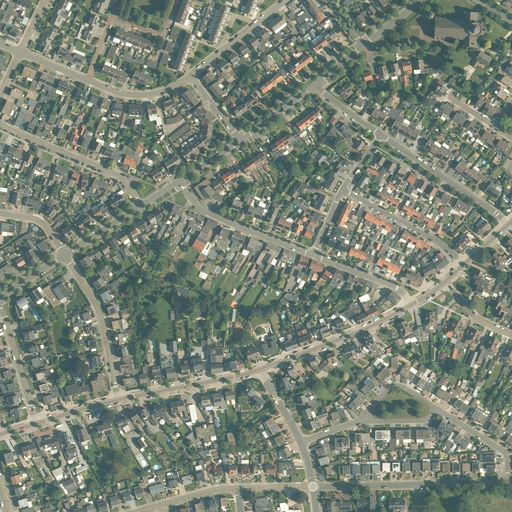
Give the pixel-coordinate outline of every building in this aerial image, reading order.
[(25,0),(22,6),(17,17),(23,20),(25,17),(21,15),(23,11),(24,12),(26,8),(28,9),(32,2),(27,0),(25,0)] [(57,4),(54,10),(62,14),(63,11),(64,12),(68,2),(63,0),(61,0),(59,5),(57,4)] [(106,9),(109,3),(101,0),(100,0),(100,2),(98,2),(95,11),(102,14),(104,8),(106,9)] [(302,8),(303,10),(313,3),(310,0),(307,0),(304,3),(299,7),(300,9),(302,8)] [(355,2),(354,0),(345,0),(343,3),(347,8),(355,2)] [(377,0),(376,2),(377,3),(381,9),(387,4),(383,0),(377,0)] [(248,1),(246,7),(254,10),(256,4),(248,1)] [(364,7),(361,2),(358,5),(365,14),(368,12),(372,16),(377,12),(372,6),(370,5),(369,6),(368,4),(364,7)] [(305,13),(304,14),(305,16),(316,8),(313,3),(303,10),(305,13)] [(188,13),(190,7),(182,4),(180,10),(188,13)] [(222,5),(219,11),(228,14),(230,8),(222,5)] [(252,16),(254,10),(246,7),(243,13),(252,16)] [(316,8),(305,16),(307,18),(308,20),(314,16),(319,12),(316,8)] [(62,14),(54,10),(51,16),(53,17),(50,23),(57,26),(60,27),(64,18),(60,16),(62,14)] [(188,13),(180,10),(177,16),(186,19),(188,13)] [(219,11),(217,17),(225,20),(228,14),(219,11)] [(4,15),(1,22),(1,23),(3,24),(9,13),(6,12),(4,15)] [(308,25),(310,23),(312,25),(317,21),(318,22),(324,18),(319,12),(314,16),(308,20),(306,22),(308,25)] [(480,22),(480,13),(463,12),(463,16),(465,16),(465,20),(461,20),(461,19),(460,19),(460,20),(456,20),(456,18),(455,18),(455,20),(451,20),(451,18),(450,18),(450,20),(446,19),(446,18),(445,18),(445,19),(441,19),(441,18),(436,17),(435,40),(440,40),(440,38),(444,39),(444,40),(445,40),(445,39),(449,39),(449,40),(450,40),(450,39),(454,39),(454,41),(455,41),(455,39),(459,39),(459,41),(460,41),(460,39),(464,40),(464,44),(462,44),(462,47),(474,48),(479,48),(479,39),(480,40),(481,40),(482,40),(483,40),(483,39),(484,39),(484,38),(483,38),(483,37),(483,36),(484,35),(484,34),(485,33),(486,33),(487,33),(487,32),(487,31),(487,30),(487,29),(486,29),(485,29),(485,28),(484,27),(484,26),(483,25),(484,25),(484,24),(484,23),(484,22),(483,22),(483,21),(482,21),(481,21),(481,22),(480,22)] [(12,14),(9,13),(3,24),(6,25),(3,32),(9,35),(12,28),(6,25),(12,14)] [(363,24),(363,23),(366,21),(363,18),(364,17),(362,14),(356,19),(360,25),(361,24),(362,25),(363,24)] [(89,25),(88,27),(88,28),(96,31),(99,24),(96,23),(99,17),(91,15),(88,24),(89,25)] [(186,19),(177,16),(175,22),(183,25),(186,19)] [(280,16),(275,21),(279,27),(285,23),(280,16)] [(217,17),(215,23),(223,26),(225,20),(217,17)] [(279,27),(275,21),(269,25),(274,32),(279,27)] [(306,22),(302,25),(298,28),(300,31),(308,25),(306,22)] [(223,26),(215,23),(213,29),(221,32),(223,26)] [(15,38),(16,36),(19,37),(21,32),(18,31),(19,28),(13,25),(12,28),(9,35),(15,38)] [(96,31),(88,28),(88,27),(85,26),(80,38),(82,39),(89,42),(91,36),(94,37),(96,31)] [(323,27),(328,34),(332,40),(337,36),(339,38),(342,35),(337,29),(334,31),(333,30),(332,30),(330,27),(327,29),(324,26),(323,27)] [(45,32),(42,38),(50,42),(52,39),(53,40),(57,31),(50,27),(48,33),(45,32)] [(120,40),(123,32),(117,29),(114,38),(120,40)] [(213,29),(210,35),(219,38),(221,32),(213,29)] [(264,45),(267,42),(265,39),(269,35),(264,29),(258,34),(261,37),(259,39),(261,41),(264,45)] [(120,40),(126,42),(129,34),(123,32),(120,40)] [(184,39),(193,42),(195,36),(186,33),(184,39)] [(132,45),(135,36),(129,34),(126,42),(132,45)] [(327,44),(332,40),(328,34),(323,38),(327,44)] [(216,44),(219,38),(210,35),(208,41),(216,44)] [(273,35),(270,37),(268,39),(274,46),(279,42),(278,41),(274,36),(273,35)] [(137,49),(138,47),(141,38),(135,36),(132,45),(131,47),(137,49)] [(269,51),(264,45),(261,41),(259,43),(254,37),(248,42),(253,48),(256,45),(258,48),(258,49),(262,54),(263,53),(264,54),(269,51)] [(50,42),(42,38),(39,45),(42,46),(39,51),(46,54),(50,45),(49,45),(50,42)] [(138,47),(144,49),(147,41),(141,38),(138,47)] [(323,38),(318,41),(323,47),(327,44),(323,38)] [(184,39),(182,45),(190,48),(193,42),(184,39)] [(147,41),(144,49),(150,51),(153,43),(147,41)] [(316,53),(318,51),(323,47),(318,41),(313,45),(312,43),(310,45),(316,53)] [(71,45),(69,51),(60,47),(57,54),(63,57),(62,59),(68,62),(70,57),(72,54),(75,46),(71,45)] [(190,48),(182,45),(180,51),(188,54),(190,48)] [(256,56),(252,50),(251,49),(249,51),(244,45),(238,49),(244,56),(247,53),(249,57),(251,55),(256,61),(259,59),(256,56)] [(492,59),(479,51),(479,48),(474,48),(474,53),(478,56),(472,66),(476,68),(480,62),(487,66),(492,59)] [(188,54),(180,51),(177,57),(186,60),(188,54)] [(72,54),(70,57),(68,62),(75,64),(76,62),(81,64),(84,57),(75,53),(74,55),(72,54)] [(242,69),(247,65),(244,61),(245,59),(243,56),(239,59),(234,53),(231,55),(228,58),(233,64),(236,62),(242,69)] [(307,54),(303,58),(307,64),(312,60),(307,54)] [(296,60),(302,68),(307,64),(303,58),(301,56),(296,60)] [(177,57),(175,63),(183,66),(186,60),(177,57)] [(291,63),(293,66),(298,71),(302,68),(296,60),(291,63)] [(421,73),(427,73),(428,76),(432,76),(435,72),(432,68),(423,69),(422,60),(416,61),(417,70),(421,70),(421,73)] [(222,75),(224,78),(226,80),(229,77),(225,71),(229,68),(224,61),(218,66),(223,72),(221,74),(222,75)] [(268,71),(270,69),(263,61),(261,64),(267,71),(268,71)] [(407,71),(412,70),(410,62),(402,63),(405,75),(407,74),(407,71)] [(183,66),(175,63),(173,69),(181,72),(183,66)] [(392,73),(390,73),(391,77),(391,78),(397,76),(396,72),(399,72),(397,64),(396,64),(396,63),(394,64),(395,64),(390,66),(391,70),(392,73)] [(107,76),(110,67),(104,65),(101,73),(107,76)] [(298,71),(293,66),(288,69),(293,75),(298,71)] [(27,78),(31,69),(25,67),(21,75),(27,78)] [(113,78),(116,70),(110,67),(107,76),(113,78)] [(389,78),(391,77),(390,73),(388,74),(387,71),(386,71),(385,67),(379,68),(381,76),(383,75),(384,79),(385,80),(386,80),(388,80),(388,79),(389,78)] [(144,68),(141,74),(138,82),(144,84),(147,76),(144,75),(147,69),(144,68)] [(29,90),(32,91),(36,81),(33,80),(37,72),(31,69),(27,78),(33,80),(31,84),(29,90)] [(122,72),(116,70),(113,78),(118,81),(122,72)] [(132,79),(138,82),(141,74),(135,71),(132,79)] [(128,75),(122,72),(118,81),(125,83),(128,75)] [(207,84),(214,78),(210,72),(203,78),(207,84)] [(278,73),(276,74),(274,72),(271,75),(273,77),(278,83),(283,79),(278,73)] [(366,82),(367,84),(371,83),(374,81),(370,72),(363,75),(364,78),(361,79),(363,83),(366,82)] [(35,92),(37,86),(39,82),(45,85),(48,76),(42,74),(39,82),(36,81),(32,91),(35,92)] [(273,77),(271,75),(266,78),(268,81),(273,86),(278,83),(273,77)] [(48,98),(49,98),(54,88),(51,87),(54,79),(48,76),(45,85),(50,87),(49,91),(46,97),(48,98)] [(147,76),(144,84),(150,87),(153,79),(147,76)] [(504,78),(503,78),(501,82),(511,88),(511,86),(511,80),(505,76),(504,78)] [(273,86),(268,81),(266,78),(262,82),(268,90),(273,86)] [(262,82),(260,80),(259,82),(258,82),(261,86),(258,88),(263,94),(268,90),(262,82)] [(434,87),(437,89),(444,93),(447,89),(443,87),(445,84),(439,80),(436,84),(435,84),(434,87)] [(58,85),(57,89),(63,92),(67,84),(60,81),(58,85)] [(214,94),(220,89),(217,86),(220,84),(218,81),(215,83),(209,88),(214,94)] [(224,94),(227,92),(228,91),(227,90),(228,89),(231,87),(227,82),(224,85),(227,88),(225,90),(222,92),(220,89),(214,94),(218,99),(224,94)] [(357,86),(355,83),(352,85),(357,92),(359,91),(361,87),(360,84),(357,86)] [(504,93),(504,92),(503,91),(505,88),(496,83),(493,88),(495,89),(492,93),(504,100),(507,95),(504,93)] [(62,95),(69,97),(70,94),(72,91),(73,87),(67,84),(63,92),(62,95)] [(347,85),(339,91),(343,97),(351,91),(347,85)] [(359,97),(361,94),(365,89),(362,87),(358,92),(355,97),(358,99),(354,104),(361,108),(365,101),(359,97)] [(444,93),(437,89),(435,91),(433,90),(429,95),(434,98),(427,100),(428,103),(437,102),(436,98),(437,96),(441,98),(444,93)] [(19,97),(19,96),(20,94),(12,90),(9,96),(17,100),(18,99),(18,100),(17,102),(23,105),(25,100),(23,99),(22,99),(19,97)] [(75,97),(79,99),(78,102),(84,105),(86,100),(86,101),(89,93),(86,92),(85,93),(78,90),(77,94),(76,94),(75,97)] [(182,102),(192,94),(189,90),(182,95),(184,98),(183,99),(183,98),(180,100),(182,102)] [(252,94),(246,98),(248,101),(252,107),(257,103),(254,99),(258,96),(254,91),(252,93),(252,94)] [(99,98),(96,97),(96,96),(92,94),(89,101),(93,103),(92,104),(96,105),(99,98)] [(192,94),(182,102),(183,104),(186,102),(185,102),(186,101),(189,104),(195,98),(192,94)] [(480,109),(483,105),(486,99),(479,94),(477,98),(479,100),(476,105),(480,109)] [(48,98),(46,97),(42,95),(39,102),(45,105),(48,98)] [(245,97),(244,96),(242,98),(245,103),(243,104),(247,110),(252,107),(248,101),(246,98),(245,97)] [(195,98),(189,104),(191,106),(190,107),(189,107),(187,109),(189,111),(199,103),(195,98)] [(487,98),(486,99),(483,105),(485,106),(483,110),(487,113),(492,106),(489,104),(491,101),(487,98)] [(107,110),(110,102),(104,99),(100,108),(107,110)] [(167,101),(172,113),(174,112),(173,110),(172,110),(172,109),(175,107),(172,99),(167,101)] [(7,101),(4,107),(12,111),(15,105),(7,101)] [(172,113),(167,101),(162,103),(165,111),(168,110),(169,111),(168,111),(169,114),(172,113)] [(120,113),(121,111),(122,105),(115,103),(114,111),(113,110),(112,114),(120,116),(121,113),(120,113)] [(442,116),(443,113),(449,105),(447,103),(445,105),(443,103),(439,110),(437,113),(442,116)] [(192,112),(195,116),(203,127),(210,121),(211,121),(213,120),(211,117),(212,116),(208,111),(207,112),(205,110),(203,108),(205,107),(203,104),(192,112)] [(233,105),(236,109),(233,112),(237,118),(242,114),(238,108),(235,104),(233,105)] [(247,110),(243,104),(238,108),(242,114),(247,110)] [(372,115),(377,119),(382,112),(376,109),(378,107),(374,104),(371,109),(375,111),(372,115)] [(157,116),(155,105),(147,106),(149,118),(157,116)] [(449,105),(443,113),(442,116),(446,119),(445,120),(448,121),(449,119),(453,114),(450,113),(452,110),(450,108),(451,106),(449,105)] [(136,106),(135,115),(135,119),(139,119),(139,121),(140,121),(140,126),(143,126),(144,120),(141,119),(141,115),(142,115),(142,106),(136,106)] [(492,106),(487,113),(492,116),(494,113),(497,114),(501,109),(496,106),(495,108),(492,106)] [(9,116),(12,111),(4,107),(1,113),(9,116)] [(392,118),(397,110),(393,107),(390,113),(388,115),(392,118)] [(315,119),(320,126),(322,124),(320,122),(317,118),(323,113),(318,108),(316,110),(315,110),(310,113),(315,119)] [(29,123),(30,123),(34,115),(21,109),(14,126),(26,131),(29,123)] [(384,109),(382,112),(377,119),(383,123),(388,115),(390,113),(384,109)] [(397,120),(396,121),(392,128),(398,132),(402,125),(403,122),(405,119),(399,116),(401,112),(397,110),(392,118),(397,120)] [(310,123),(315,119),(310,113),(306,117),(310,123)] [(453,114),(449,119),(448,121),(450,123),(452,121),(453,119),(457,122),(463,114),(461,113),(460,114),(457,113),(455,116),(453,114)] [(464,129),(465,127),(467,124),(464,122),(466,119),(464,117),(465,115),(463,114),(457,122),(462,125),(461,127),(464,129)] [(301,121),(305,127),(307,129),(312,125),(310,123),(306,117),(301,121)] [(32,125),(30,123),(29,123),(26,131),(31,134),(38,119),(36,118),(32,125)] [(41,136),(47,139),(51,131),(52,131),(54,127),(53,127),(55,123),(49,120),(47,124),(41,136)] [(40,138),(41,136),(47,124),(41,121),(40,124),(38,123),(36,127),(38,128),(35,135),(40,138)] [(210,121),(203,127),(203,130),(212,131),(213,124),(211,121),(210,121)] [(300,131),(301,130),(305,127),(301,121),(296,125),(300,131)] [(404,135),(408,128),(409,126),(403,122),(402,125),(398,132),(404,135)] [(469,130),(472,132),(476,125),(472,122),(466,131),(467,132),(469,130)] [(340,126),(338,128),(343,134),(349,129),(349,128),(349,127),(348,125),(347,126),(345,124),(341,127),(340,126)] [(60,138),(60,137),(64,139),(67,133),(69,134),(72,128),(67,125),(65,131),(62,130),(61,130),(60,130),(57,136),(58,136),(57,137),(60,138)] [(473,136),(477,139),(481,133),(478,131),(481,128),(476,125),(472,132),(474,134),(473,136)] [(328,140),(336,132),(337,130),(333,126),(325,137),(328,140)] [(409,138),(414,132),(415,129),(409,126),(408,128),(404,135),(409,138)] [(415,129),(414,132),(409,138),(415,142),(419,135),(422,131),(416,128),(415,129)] [(75,144),(75,143),(76,144),(79,136),(75,135),(77,130),(74,129),(69,141),(73,142),(72,143),(75,144)] [(347,149),(353,143),(349,140),(352,137),(351,137),(354,133),(349,129),(343,134),(341,136),(344,139),(342,141),(346,145),(344,146),(347,149)] [(82,136),(80,141),(83,142),(81,146),(84,147),(84,148),(86,149),(86,148),(87,148),(92,137),(86,135),(87,131),(84,130),(82,136)] [(211,137),(212,131),(203,130),(202,133),(208,140),(211,137)] [(484,135),(481,133),(477,139),(481,142),(484,144),(490,134),(486,131),(484,135)] [(208,140),(202,133),(178,151),(187,162),(189,160),(188,158),(193,155),(194,156),(199,152),(198,151),(202,147),(203,149),(208,145),(207,144),(210,142),(208,140)] [(296,134),(292,137),(290,133),(285,137),(289,143),(292,147),(294,146),(297,143),(299,146),(303,143),(296,134)] [(491,149),(495,142),(493,141),(495,137),(490,134),(484,144),(489,146),(487,148),(490,150),(491,149)] [(289,143),(285,137),(280,140),(284,146),(287,145),(290,149),(292,147),(289,143)] [(280,140),(275,144),(279,150),(282,154),(287,150),(284,146),(280,140)] [(355,145),(353,143),(347,149),(345,150),(349,153),(353,148),(354,147),(359,151),(364,144),(359,141),(358,143),(357,142),(355,145)] [(430,151),(435,145),(429,141),(424,147),(430,151)] [(499,153),(500,151),(505,144),(500,141),(498,144),(495,142),(491,149),(493,151),(494,150),(499,153)] [(91,150),(98,153),(101,144),(95,142),(91,150)] [(114,148),(109,146),(110,145),(104,142),(102,147),(106,149),(103,155),(110,158),(114,148)] [(135,168),(137,165),(138,165),(141,158),(137,157),(140,151),(142,152),(144,147),(143,147),(144,144),(140,142),(135,154),(133,158),(130,166),(135,168)] [(284,157),(282,154),(279,150),(275,144),(270,147),(274,154),(277,151),(282,158),(284,157)] [(509,147),(505,144),(500,151),(499,153),(503,156),(502,157),(505,159),(509,152),(507,150),(509,147)] [(114,148),(110,158),(117,161),(120,154),(121,155),(122,154),(124,154),(126,149),(127,146),(124,145),(122,151),(114,148)] [(436,155),(440,148),(435,145),(430,151),(436,155)] [(441,159),(446,152),(448,150),(442,146),(440,148),(436,155),(441,159)] [(4,153),(4,155),(1,160),(5,162),(6,157),(9,158),(7,164),(10,165),(16,149),(10,147),(7,154),(4,153)] [(22,152),(16,149),(10,165),(14,167),(16,164),(20,165),(23,158),(20,157),(22,152)] [(124,154),(126,155),(123,163),(130,166),(133,158),(129,157),(131,151),(126,149),(124,154)] [(261,153),(256,157),(263,166),(264,167),(265,166),(266,165),(263,161),(266,159),(265,158),(268,157),(264,152),(262,154),(261,153)] [(447,163),(452,156),(446,152),(441,159),(447,163)] [(27,166),(29,163),(30,164),(33,156),(27,154),(25,159),(23,158),(20,165),(18,171),(22,173),(25,165),(27,166)] [(315,160),(320,164),(325,157),(320,154),(315,160)] [(375,168),(377,166),(378,164),(381,166),(386,159),(380,155),(378,159),(377,159),(375,162),(372,166),(375,168)] [(152,165),(147,163),(150,157),(147,156),(146,157),(143,160),(141,164),(144,165),(141,172),(148,174),(150,168),(152,165)] [(170,160),(175,167),(181,163),(176,156),(170,160)] [(258,170),(263,166),(256,157),(251,160),(258,170)] [(335,160),(336,160),(346,168),(350,163),(344,159),(343,161),(337,157),(335,160)] [(31,169),(31,170),(27,179),(31,180),(35,170),(40,172),(45,161),(39,159),(37,163),(36,162),(33,170),(31,169)] [(169,171),(175,167),(170,160),(164,164),(169,171)] [(251,160),(246,164),(251,170),(253,173),(258,170),(251,160)] [(346,168),(336,160),(333,163),(335,165),(334,167),(343,173),(346,168)] [(51,163),(45,161),(40,172),(44,174),(47,175),(50,168),(49,168),(51,163)] [(388,164),(386,167),(384,166),(380,173),(378,177),(381,179),(386,171),(390,174),(392,172),(396,165),(395,165),(396,164),(393,163),(390,162),(388,165),(388,164)] [(461,173),(465,167),(460,163),(455,169),(461,173)] [(246,173),(251,170),(246,164),(241,167),(246,173)] [(51,180),(48,179),(45,185),(50,187),(53,181),(52,181),(54,177),(58,179),(62,168),(57,166),(55,169),(54,169),(53,173),(51,180)] [(162,175),(157,167),(153,170),(150,168),(148,174),(151,175),(155,180),(162,175)] [(471,171),(465,167),(461,173),(466,177),(471,171)] [(68,171),(62,168),(58,179),(65,182),(68,175),(67,174),(68,171)] [(377,177),(378,177),(380,173),(374,170),(374,171),(368,168),(366,171),(377,177)] [(402,180),(407,172),(401,168),(393,180),(397,182),(399,178),(402,180)] [(466,177),(471,181),(476,175),(478,172),(473,168),(471,171),(466,177)] [(236,169),(232,172),(231,170),(226,174),(233,184),(234,183),(236,182),(236,178),(240,175),(236,169)] [(328,182),(335,186),(338,180),(336,179),(338,175),(331,171),(329,175),(331,176),(328,182)] [(482,180),(486,182),(490,177),(487,175),(485,176),(484,177),(479,172),(478,172),(476,175),(471,181),(477,186),(482,180)] [(73,182),(81,185),(82,179),(79,178),(80,175),(73,173),(70,180),(74,181),(73,182)] [(238,189),(234,183),(233,184),(226,174),(221,177),(225,184),(228,182),(231,186),(232,185),(236,190),(238,189)] [(407,181),(413,184),(417,178),(411,174),(407,181)] [(303,184),(299,181),(289,194),(294,199),(305,186),(304,186),(311,177),(309,175),(305,181),(303,184)] [(486,182),(490,185),(495,178),(491,175),(490,177),(486,182)] [(360,181),(372,188),(374,185),(370,183),(372,181),(363,176),(360,181)] [(89,190),(89,192),(88,196),(95,198),(96,195),(92,194),(93,191),(94,188),(98,190),(101,182),(95,179),(91,187),(89,187),(89,190)] [(223,196),(220,195),(220,192),(223,189),(217,180),(211,184),(207,179),(194,188),(203,201),(207,199),(209,197),(220,202),(223,196)] [(396,184),(395,186),(400,188),(404,182),(399,179),(396,184)] [(372,188),(360,181),(357,186),(363,189),(364,187),(368,189),(368,188),(371,190),(372,188)] [(422,181),(418,188),(424,191),(428,184),(422,181)] [(102,197),(105,196),(107,194),(108,190),(110,186),(101,182),(98,190),(105,193),(101,196),(102,197)] [(331,191),(335,186),(328,182),(325,187),(331,191)] [(376,197),(381,200),(389,184),(387,183),(386,186),(384,189),(383,188),(381,193),(379,191),(376,197)] [(318,190),(311,186),(307,184),(305,188),(309,189),(309,190),(316,193),(318,190)] [(393,186),(389,184),(381,200),(386,203),(389,197),(391,194),(387,192),(389,188),(392,188),(393,186)] [(416,187),(413,185),(411,184),(409,189),(406,193),(411,196),(416,187)] [(25,185),(22,185),(21,190),(20,189),(14,191),(14,194),(13,197),(12,204),(19,206),(20,199),(21,196),(24,196),(25,187),(25,186),(25,185)] [(491,196),(495,189),(490,185),(485,192),(491,196)] [(0,191),(0,202),(6,203),(6,200),(10,201),(12,189),(12,187),(8,186),(7,188),(6,193),(0,191)] [(432,196),(433,197),(438,190),(432,186),(427,193),(424,198),(428,201),(432,196)] [(501,193),(495,189),(491,196),(497,200),(501,193)] [(41,193),(40,198),(34,197),(33,200),(32,208),(39,209),(40,202),(41,199),(44,199),(45,193),(41,193)] [(316,200),(325,204),(325,205),(329,198),(319,193),(316,200)] [(445,204),(445,205),(441,213),(444,214),(448,208),(446,206),(448,203),(451,198),(444,193),(440,200),(437,198),(434,204),(437,206),(439,202),(444,205),(445,204)] [(113,196),(115,199),(119,205),(124,201),(121,195),(118,197),(116,194),(113,196)] [(391,205),(394,199),(389,197),(386,203),(391,205)] [(25,207),(32,208),(33,200),(26,199),(25,207)] [(113,208),(119,205),(115,199),(109,202),(113,208)] [(292,202),(299,207),(301,204),(300,203),(295,199),(292,202)] [(400,202),(394,199),(391,205),(397,208),(400,202)] [(240,208),(242,204),(234,200),(231,208),(239,211),(240,208)] [(300,203),(301,204),(307,208),(309,205),(302,200),(300,203)] [(323,207),(325,204),(316,200),(313,208),(319,210),(322,212),(324,207),(323,207)] [(449,206),(448,208),(444,214),(443,216),(447,218),(451,211),(452,209),(454,210),(459,213),(461,210),(465,203),(459,200),(455,207),(454,206),(453,208),(449,206)] [(344,209),(350,211),(353,206),(347,203),(344,209)] [(465,203),(461,210),(467,214),(471,207),(465,203)] [(104,204),(97,208),(102,215),(108,211),(104,204)] [(86,208),(89,211),(91,212),(96,219),(102,215),(97,208),(93,210),(91,207),(90,208),(88,205),(87,206),(86,208)] [(167,220),(171,222),(173,217),(174,218),(179,207),(174,205),(167,220)] [(402,211),(407,214),(410,208),(405,205),(402,211)] [(50,208),(46,213),(51,218),(56,212),(60,208),(57,206),(53,210),(50,208)] [(425,206),(423,209),(421,214),(417,219),(423,222),(426,216),(423,215),(426,210),(428,212),(430,209),(425,206)] [(168,234),(173,224),(174,225),(175,221),(176,222),(178,219),(179,216),(182,217),(185,209),(179,207),(174,218),(173,217),(171,222),(169,227),(169,226),(166,233),(168,234)] [(253,217),(256,210),(249,207),(246,214),(253,217)] [(278,209),(272,207),(270,210),(270,212),(267,211),(264,218),(267,219),(265,222),(272,225),(278,209)] [(407,214),(412,217),(415,211),(410,208),(407,214)] [(188,234),(198,215),(199,215),(185,209),(182,217),(186,218),(185,221),(189,223),(188,226),(188,227),(185,233),(188,234)] [(341,214),(348,217),(351,218),(354,213),(350,211),(344,209),(341,214)] [(152,214),(158,224),(161,228),(162,225),(158,219),(162,217),(158,210),(152,214)] [(263,212),(256,210),(253,217),(260,220),(263,212)] [(436,210),(434,215),(431,219),(428,225),(433,228),(436,230),(439,225),(438,225),(439,222),(437,221),(436,222),(434,221),(439,212),(436,210)] [(415,211),(412,217),(417,219),(421,214),(415,211)] [(307,230),(304,236),(308,238),(307,238),(310,239),(313,233),(310,231),(312,226),(315,228),(321,214),(315,212),(313,217),(311,221),(308,225),(305,229),(307,230)] [(365,218),(367,220),(364,224),(366,225),(364,228),(366,228),(373,215),(368,212),(365,218)] [(469,217),(472,220),(474,218),(476,221),(478,219),(476,217),(476,216),(472,212),(469,217)] [(64,217),(60,214),(54,220),(58,223),(64,217)] [(151,230),(153,232),(154,235),(157,233),(153,227),(158,224),(152,214),(146,218),(152,227),(150,228),(151,230)] [(345,222),(348,217),(341,214),(339,219),(345,222)] [(199,215),(199,216),(198,215),(188,234),(190,235),(191,234),(193,235),(194,232),(196,229),(200,232),(206,221),(204,219),(204,218),(199,215)] [(302,216),(299,220),(296,224),(292,232),(298,235),(300,230),(301,231),(303,225),(303,224),(305,222),(308,225),(311,221),(313,217),(310,215),(307,219),(302,216)] [(373,215),(366,228),(368,229),(369,227),(371,227),(373,223),(375,224),(378,218),(373,215)] [(82,220),(86,226),(92,222),(88,216),(82,220)] [(428,225),(431,219),(426,216),(423,222),(428,225)] [(280,217),(279,219),(276,226),(282,229),(285,222),(286,219),(280,217)] [(376,230),(378,231),(383,221),(378,218),(375,224),(377,225),(375,230),(376,230)] [(201,253),(206,256),(212,244),(208,242),(204,239),(206,235),(207,235),(209,230),(211,230),(213,226),(215,227),(217,223),(208,219),(204,226),(200,232),(191,247),(201,253)] [(338,225),(337,228),(344,231),(348,232),(349,230),(347,228),(348,227),(350,228),(352,225),(349,224),(345,222),(339,219),(336,224),(338,225)] [(86,226),(82,220),(76,224),(80,230),(86,226)] [(143,220),(137,224),(141,230),(147,227),(143,220)] [(485,220),(480,225),(486,231),(491,226),(485,220)] [(389,224),(383,221),(378,231),(381,233),(383,228),(386,229),(389,224)] [(164,222),(162,225),(161,228),(156,238),(160,239),(167,223),(164,222)] [(291,224),(285,222),(282,229),(288,231),(291,224)] [(7,233),(9,224),(2,223),(1,227),(0,226),(0,233),(2,234),(2,232),(7,233)] [(480,225),(478,223),(476,225),(478,228),(475,230),(481,236),(486,231),(480,225)] [(16,225),(9,224),(7,233),(13,234),(12,236),(17,237),(18,230),(15,229),(16,225)] [(385,239),(387,240),(394,226),(389,224),(386,229),(388,231),(386,235),(386,236),(385,239)] [(443,228),(439,225),(436,230),(435,232),(439,234),(443,228)] [(134,241),(137,239),(135,235),(137,233),(133,226),(127,230),(134,241)] [(399,229),(394,226),(387,240),(389,241),(391,238),(393,234),(396,235),(399,229)] [(69,227),(62,231),(66,238),(73,234),(69,227)] [(217,245),(217,246),(223,249),(227,240),(228,239),(226,239),(229,231),(222,228),(221,230),(219,229),(213,242),(216,244),(217,245)] [(337,248),(337,247),(341,237),(341,236),(342,233),(344,231),(337,228),(336,231),(337,232),(335,237),(331,236),(330,239),(328,245),(330,247),(330,246),(337,248)] [(130,259),(133,257),(125,245),(129,242),(127,239),(128,239),(124,232),(118,236),(122,243),(123,242),(124,245),(122,247),(126,253),(130,259)] [(406,241),(410,235),(404,232),(401,238),(406,241)] [(228,260),(232,252),(234,248),(239,235),(233,233),(231,240),(234,241),(232,246),(231,245),(230,250),(229,251),(225,259),(228,260)] [(245,237),(239,235),(234,248),(237,250),(240,243),(243,244),(245,237)] [(410,235),(406,241),(412,244),(415,238),(410,235)] [(466,235),(466,236),(461,240),(467,246),(472,241),(466,235)] [(24,244),(25,244),(28,248),(29,250),(29,251),(25,254),(29,261),(36,256),(32,251),(34,249),(34,248),(31,245),(29,241),(26,236),(21,239),(24,244)] [(146,243),(145,241),(142,236),(138,238),(143,245),(146,243)] [(174,258),(180,248),(177,246),(173,243),(175,240),(170,237),(169,241),(163,251),(174,258)] [(346,239),(341,237),(337,247),(339,248),(339,250),(345,252),(348,245),(344,244),(346,239)] [(467,246),(461,240),(459,237),(454,242),(462,250),(467,246)] [(417,246),(420,240),(415,238),(412,244),(417,246)] [(118,249),(123,255),(126,253),(122,247),(120,248),(114,239),(109,242),(113,249),(116,247),(117,249),(118,249)] [(251,255),(256,241),(250,239),(246,250),(249,252),(248,255),(250,256),(251,255)] [(420,240),(417,246),(422,249),(425,243),(420,240)] [(34,248),(34,249),(37,254),(41,251),(42,253),(45,251),(44,250),(48,248),(44,241),(34,248)] [(262,244),(256,241),(251,255),(254,256),(255,253),(257,250),(259,251),(262,244)] [(400,243),(397,241),(393,249),(401,252),(402,249),(398,247),(400,243)] [(266,252),(269,254),(272,246),(267,243),(263,251),(258,257),(255,263),(258,265),(259,266),(258,267),(262,269),(263,268),(264,268),(265,266),(262,264),(262,263),(260,262),(266,252)] [(431,246),(427,244),(425,243),(422,249),(420,254),(419,255),(422,256),(427,252),(429,253),(432,249),(430,248),(431,246)] [(108,252),(109,251),(105,245),(100,248),(104,254),(106,256),(110,254),(108,252)] [(360,258),(366,260),(370,249),(371,246),(369,245),(368,248),(367,248),(366,251),(364,250),(363,252),(360,258)] [(271,255),(275,247),(272,246),(269,254),(270,254),(269,255),(267,254),(264,261),(267,263),(271,255)] [(263,268),(262,269),(261,270),(266,274),(271,264),(270,264),(275,256),(277,257),(280,249),(275,247),(271,255),(267,263),(265,266),(264,268),(263,268)] [(433,247),(432,249),(429,253),(429,254),(438,270),(441,268),(449,261),(444,255),(441,252),(433,247)] [(355,256),(357,250),(352,248),(349,254),(355,256)] [(102,256),(97,250),(93,252),(93,253),(87,257),(87,256),(83,259),(80,261),(84,268),(83,268),(86,272),(89,270),(87,267),(87,266),(91,263),(89,259),(95,255),(98,259),(102,256)] [(282,263),(285,264),(290,252),(284,250),(281,258),(279,261),(277,260),(274,269),(278,270),(280,264),(281,264),(282,263)] [(289,267),(290,265),(292,266),(296,255),(290,252),(285,264),(288,265),(288,267),(289,267)] [(503,265),(508,261),(506,260),(503,257),(502,258),(497,252),(493,255),(502,264),(503,265)] [(14,253),(10,256),(8,257),(10,260),(13,258),(15,262),(19,268),(25,264),(21,258),(18,259),(16,256),(14,253)] [(377,265),(382,267),(385,261),(387,257),(379,253),(375,262),(378,263),(377,265)] [(388,269),(393,272),(401,254),(398,253),(393,264),(390,263),(388,269)] [(238,261),(237,261),(235,265),(231,271),(235,273),(245,256),(241,254),(238,261)] [(401,254),(393,272),(399,274),(401,268),(402,264),(400,263),(401,262),(400,262),(403,255),(401,254)] [(10,260),(8,257),(7,255),(4,257),(7,262),(1,265),(3,268),(7,275),(13,271),(9,265),(12,263),(10,260)] [(494,265),(497,268),(492,272),(500,276),(503,273),(501,271),(505,267),(503,265),(502,264),(493,255),(490,258),(496,264),(494,265)] [(301,256),(297,266),(300,267),(301,266),(306,268),(306,267),(309,259),(301,256)] [(424,258),(422,259),(431,274),(436,271),(433,265),(431,262),(428,264),(427,263),(424,258)] [(426,277),(431,274),(422,259),(420,261),(425,270),(423,271),(426,277)] [(305,273),(303,273),(301,280),(308,282),(311,279),(312,277),(318,262),(312,260),(309,268),(306,267),(307,268),(305,273)] [(318,262),(312,277),(316,279),(317,275),(318,272),(321,273),(324,265),(318,262)] [(98,273),(100,277),(107,272),(108,273),(111,271),(108,267),(105,269),(98,273)] [(337,279),(342,281),(343,281),(345,274),(345,275),(342,274),(343,272),(336,269),(333,277),(331,281),(336,283),(337,279)] [(492,276),(489,275),(478,269),(476,274),(482,277),(490,280),(492,276)] [(415,273),(408,270),(405,278),(411,281),(410,283),(418,287),(420,285),(423,278),(424,277),(423,278),(415,274),(415,273)] [(317,289),(320,285),(324,279),(326,281),(330,274),(326,271),(314,287),(317,289)] [(207,275),(200,272),(198,277),(205,280),(207,275)] [(345,274),(343,281),(346,283),(346,282),(348,282),(347,287),(345,286),(345,288),(342,292),(345,294),(349,289),(354,276),(349,274),(348,276),(345,274)] [(473,278),(477,280),(477,279),(485,283),(486,281),(481,279),(482,277),(476,274),(473,278)] [(108,283),(103,276),(101,278),(97,280),(97,281),(93,283),(97,290),(108,283)] [(359,284),(365,286),(367,281),(361,279),(354,276),(349,289),(352,290),(353,288),(357,289),(359,284)] [(58,286),(53,289),(60,301),(69,295),(68,293),(72,291),(68,286),(65,288),(62,283),(65,281),(63,277),(55,281),(58,286)] [(479,286),(480,286),(486,289),(488,285),(485,283),(477,279),(477,280),(475,284),(478,285),(479,286)] [(113,289),(117,286),(120,284),(117,280),(106,287),(108,291),(100,295),(104,303),(112,299),(110,295),(111,295),(110,294),(114,292),(113,289)] [(210,286),(204,283),(201,288),(207,291),(210,286)] [(505,287),(508,289),(509,287),(510,285),(507,283),(506,286),(502,285),(500,290),(503,292),(505,287)] [(42,290),(42,291),(48,300),(54,308),(62,303),(60,301),(53,289),(50,285),(42,290)] [(476,290),(478,291),(477,293),(481,295),(483,291),(493,296),(496,297),(498,295),(493,292),(486,289),(480,286),(479,286),(478,285),(476,290)] [(179,295),(181,295),(181,294),(186,295),(185,297),(188,297),(189,291),(174,287),(175,295),(178,295),(179,295)] [(36,302),(42,298),(45,302),(48,300),(42,291),(39,293),(37,289),(30,293),(36,302)] [(294,290),(291,294),(287,299),(293,304),(300,294),(294,290)] [(393,291),(389,295),(387,294),(378,305),(380,307),(385,311),(395,305),(396,305),(395,305),(400,300),(400,298),(393,291)] [(362,305),(365,313),(369,320),(381,314),(378,309),(374,311),(373,308),(374,308),(372,304),(374,304),(371,300),(370,301),(367,294),(359,298),(362,305)] [(15,306),(17,313),(18,318),(23,317),(21,312),(20,308),(27,303),(31,309),(35,307),(29,297),(25,299),(24,297),(16,302),(17,304),(17,305),(15,306)] [(500,307),(502,302),(504,299),(500,297),(498,302),(495,300),(492,307),(498,310),(500,307)] [(358,325),(363,322),(355,306),(353,301),(348,307),(349,309),(345,310),(349,317),(354,315),(355,318),(358,325)] [(496,313),(501,315),(505,307),(507,304),(502,302),(500,307),(498,310),(496,313)] [(358,305),(355,306),(363,322),(369,320),(365,313),(362,314),(358,305)] [(109,316),(117,313),(114,306),(107,308),(109,316)] [(499,319),(504,321),(507,314),(509,309),(505,307),(501,315),(499,319)] [(73,328),(78,327),(83,325),(82,322),(91,319),(88,312),(86,313),(85,313),(84,313),(83,310),(78,313),(78,314),(76,315),(79,322),(76,323),(73,324),(73,328)] [(341,315),(336,312),(333,310),(332,312),(335,314),(334,315),(336,316),(333,320),(330,318),(327,319),(329,321),(330,324),(335,322),(338,329),(344,326),(342,319),(339,317),(341,315)] [(443,326),(437,326),(436,321),(435,321),(435,312),(430,312),(430,326),(433,326),(433,329),(438,329),(438,332),(441,332),(443,326)] [(320,323),(321,327),(325,336),(326,335),(327,337),(331,336),(327,327),(328,327),(327,326),(327,325),(330,324),(329,321),(327,319),(326,317),(322,319),(324,322),(320,323)] [(448,331),(449,331),(453,334),(459,321),(455,319),(452,327),(450,326),(448,331)] [(120,329),(120,331),(124,331),(122,323),(121,320),(118,321),(118,320),(111,322),(113,330),(115,330),(117,330),(116,329),(120,329)] [(22,330),(28,328),(26,321),(20,323),(22,330)] [(408,335),(410,338),(410,339),(415,336),(417,343),(418,342),(419,345),(421,344),(421,342),(420,337),(418,329),(413,332),(411,327),(409,328),(406,321),(402,323),(408,335)] [(459,321),(453,334),(452,337),(457,340),(461,332),(460,331),(463,323),(459,321)] [(319,338),(325,336),(321,327),(318,328),(316,329),(315,326),(314,327),(313,323),(310,324),(311,327),(315,339),(316,339),(314,336),(318,334),(319,338)] [(410,338),(408,335),(402,323),(398,325),(402,332),(400,333),(403,338),(403,337),(405,341),(410,338)] [(92,326),(89,327),(88,327),(87,324),(81,326),(83,336),(91,334),(91,335),(95,334),(94,328),(92,328),(92,326)] [(294,325),(297,332),(298,336),(299,335),(300,339),(297,340),(300,347),(306,345),(301,331),(298,324),(294,325)] [(23,334),(26,341),(34,339),(33,335),(37,334),(36,331),(41,330),(40,325),(34,327),(35,330),(32,331),(23,334)] [(311,341),(315,339),(311,327),(306,329),(307,331),(308,330),(310,335),(307,336),(306,334),(305,331),(305,329),(301,331),(306,345),(312,343),(311,341)] [(466,340),(465,343),(466,343),(470,345),(471,342),(477,330),(473,328),(470,336),(468,335),(466,340)] [(124,331),(120,331),(121,334),(114,336),(115,343),(123,341),(122,338),(125,337),(124,334),(132,333),(131,329),(124,331)] [(481,332),(477,330),(471,342),(477,345),(479,340),(478,339),(481,332)] [(287,335),(288,339),(292,350),(298,348),(295,340),(292,341),(291,337),(292,337),(291,334),(287,335)] [(278,350),(276,345),(275,341),(277,340),(275,335),(268,338),(268,340),(267,341),(267,342),(260,345),(262,351),(264,356),(276,352),(276,351),(278,350)] [(377,347),(372,335),(364,337),(366,342),(365,343),(367,347),(368,346),(370,351),(379,357),(384,354),(383,353),(386,351),(381,347),(379,349),(377,347)] [(483,351),(479,349),(477,355),(475,362),(479,363),(483,353),(488,355),(495,339),(491,337),(488,344),(486,344),(483,351)] [(90,348),(98,347),(97,343),(97,342),(96,340),(85,342),(85,339),(78,340),(79,345),(85,343),(86,345),(89,344),(90,348)] [(286,352),(292,350),(288,339),(285,340),(285,341),(281,343),(283,347),(284,347),(286,352)] [(494,355),(495,353),(497,349),(496,348),(499,340),(495,339),(488,355),(493,357),(487,370),(491,372),(498,357),(494,355)] [(39,351),(40,354),(46,352),(45,348),(41,350),(40,346),(37,347),(36,344),(27,347),(28,351),(30,350),(31,354),(39,351)] [(223,372),(222,364),(224,348),(220,348),(219,348),(219,347),(218,347),(216,347),(215,348),(211,349),(211,345),(207,346),(207,354),(210,354),(210,361),(211,361),(211,365),(210,365),(211,373),(223,372)] [(357,345),(350,347),(352,351),(354,351),(356,355),(357,356),(360,358),(361,356),(364,355),(366,352),(363,350),(361,350),(361,348),(358,349),(357,345)] [(502,357),(508,359),(511,350),(511,346),(509,345),(506,353),(504,352),(502,357)] [(254,347),(249,349),(250,350),(245,352),(248,360),(253,358),(254,360),(259,358),(254,347)] [(355,359),(354,355),(356,355),(354,351),(352,351),(350,347),(344,349),(345,352),(341,354),(351,360),(355,359)] [(118,357),(125,356),(126,356),(124,348),(117,350),(118,357)] [(50,351),(46,352),(40,354),(41,357),(31,360),(33,367),(40,365),(40,366),(46,364),(45,360),(43,360),(43,359),(43,358),(43,357),(51,355),(50,351)] [(477,353),(473,352),(468,365),(473,367),(477,353)] [(324,362),(324,363),(330,367),(333,364),(331,361),(335,360),(337,359),(335,353),(330,355),(330,354),(328,355),(327,356),(328,358),(324,362)] [(225,360),(226,362),(226,363),(223,364),(225,372),(231,370),(229,363),(230,354),(227,354),(226,358),(225,360)] [(231,371),(237,369),(235,361),(229,362),(230,354),(229,363),(231,370),(231,371)] [(95,356),(90,357),(93,369),(99,368),(98,363),(101,363),(100,356),(96,357),(95,356)] [(190,356),(190,359),(191,364),(193,364),(195,373),(202,372),(199,356),(192,358),(192,356),(190,356)] [(318,374),(321,371),(318,368),(315,365),(318,365),(315,357),(309,359),(312,367),(318,374)] [(9,365),(7,358),(0,360),(0,362),(1,367),(9,365)] [(398,358),(395,358),(395,364),(395,371),(399,370),(400,370),(401,371),(399,374),(405,377),(409,371),(412,367),(406,364),(404,367),(402,370),(399,368),(398,358)] [(121,372),(125,372),(129,371),(128,365),(131,364),(131,360),(128,361),(128,360),(123,361),(124,365),(120,366),(121,372)] [(239,360),(235,361),(237,369),(244,368),(242,363),(239,360)] [(188,366),(189,366),(188,361),(184,361),(184,366),(181,367),(182,375),(190,374),(188,366)] [(172,363),(171,363),(171,362),(168,362),(169,364),(170,369),(166,370),(167,378),(175,377),(172,363)] [(138,376),(139,377),(140,384),(147,382),(145,374),(149,373),(148,363),(145,364),(145,367),(142,367),(143,374),(142,374),(142,375),(138,376)] [(331,368),(330,367),(324,363),(320,367),(323,370),(323,369),(326,372),(331,368)] [(376,367),(379,370),(381,372),(387,377),(392,372),(386,367),(383,369),(378,364),(376,367)] [(306,381),(299,376),(296,373),(293,365),(292,365),(290,365),(290,366),(287,367),(290,375),(303,386),(306,381)] [(160,372),(159,367),(156,367),(156,369),(152,370),(152,377),(154,376),(154,380),(161,380),(160,372)] [(365,371),(375,380),(377,377),(382,382),(387,377),(381,372),(376,377),(367,368),(365,371)] [(2,370),(0,370),(0,380),(0,381),(5,379),(5,380),(12,377),(10,370),(3,372),(2,370)] [(49,374),(48,371),(42,372),(36,374),(37,381),(40,380),(41,383),(45,382),(44,376),(49,374)] [(363,373),(371,380),(366,385),(372,391),(377,385),(373,382),(375,380),(365,371),(363,373)] [(411,381),(415,375),(415,374),(409,371),(405,377),(411,381)] [(421,371),(418,377),(421,379),(417,385),(423,389),(429,379),(423,375),(424,373),(421,371)] [(106,390),(106,388),(108,388),(105,386),(105,384),(104,379),(105,376),(102,375),(102,374),(102,373),(97,375),(98,377),(96,377),(97,379),(97,380),(92,381),(90,380),(93,392),(97,391),(100,393),(103,388),(106,390)] [(139,377),(138,376),(138,373),(132,374),(133,378),(123,380),(124,387),(132,385),(136,384),(134,378),(139,377)] [(290,389),(287,378),(287,377),(278,380),(281,388),(282,387),(283,391),(290,389)] [(439,383),(438,385),(434,391),(437,387),(440,388),(436,394),(442,398),(446,391),(441,388),(443,385),(442,384),(445,379),(442,377),(439,383)] [(429,392),(431,389),(434,391),(438,385),(433,381),(429,379),(423,389),(429,392)] [(0,388),(3,387),(4,387),(7,386),(9,392),(16,390),(14,383),(9,384),(8,381),(2,384),(0,383),(0,388)] [(39,386),(41,393),(49,390),(47,384),(39,386)] [(68,396),(64,397),(65,402),(69,401),(68,397),(69,396),(68,396),(78,393),(89,390),(87,385),(77,388),(76,384),(65,388),(68,396)] [(367,396),(372,391),(366,385),(361,390),(367,396)] [(254,405),(258,408),(261,404),(262,405),(264,402),(263,401),(255,395),(256,394),(256,393),(255,392),(254,391),(247,386),(243,392),(257,402),(254,405)] [(364,397),(357,390),(352,386),(350,388),(354,392),(356,394),(351,399),(359,407),(364,401),(362,399),(364,397)] [(449,393),(446,391),(442,398),(447,402),(454,392),(457,394),(460,389),(457,387),(455,390),(452,389),(449,393)] [(453,406),(459,410),(464,403),(461,401),(463,397),(460,395),(463,390),(460,389),(457,394),(460,396),(453,406)] [(235,404),(234,399),(233,391),(225,393),(226,401),(231,400),(232,405),(234,404),(235,412),(239,411),(238,404),(235,404)] [(211,403),(212,406),(213,411),(215,411),(215,407),(221,406),(222,410),(226,409),(225,403),(220,403),(220,401),(221,401),(220,394),(212,395),(214,402),(211,403)] [(0,402),(4,401),(7,400),(9,408),(18,406),(17,403),(20,402),(17,395),(7,398),(6,396),(0,397),(0,402)] [(45,405),(52,403),(50,395),(43,397),(45,405)] [(309,406),(311,405),(316,403),(315,399),(311,400),(310,397),(306,398),(305,395),(298,398),(300,405),(307,402),(309,406)] [(212,406),(211,403),(211,400),(209,400),(208,396),(201,397),(201,400),(198,401),(198,400),(199,408),(200,409),(212,406)] [(355,412),(359,407),(351,399),(348,402),(346,400),(345,400),(342,396),(340,399),(344,404),(346,403),(349,406),(355,412)] [(176,402),(178,411),(181,418),(187,416),(185,407),(184,408),(182,401),(179,402),(179,401),(176,402)] [(175,412),(178,411),(176,402),(173,402),(173,403),(170,404),(171,410),(170,410),(171,414),(174,418),(177,416),(175,413),(175,412)] [(321,402),(316,403),(311,405),(312,408),(310,409),(303,411),(305,418),(312,416),(311,412),(315,411),(314,408),(318,407),(317,407),(322,405),(321,402)] [(470,406),(464,403),(459,410),(465,413),(470,406)] [(172,422),(166,415),(165,413),(162,414),(161,405),(153,407),(154,409),(153,410),(154,411),(154,410),(155,414),(156,418),(161,417),(168,425),(172,422)] [(10,410),(11,414),(14,413),(16,417),(23,415),(21,407),(10,410)] [(477,421),(481,414),(483,411),(477,407),(476,409),(475,410),(471,417),(477,421)] [(139,411),(142,419),(144,421),(144,422),(150,420),(154,426),(159,423),(152,415),(149,416),(148,413),(147,413),(145,409),(139,411)] [(344,409),(337,411),(340,419),(347,417),(344,409)] [(136,420),(139,424),(142,422),(134,411),(128,415),(133,421),(136,420)] [(337,411),(331,414),(333,421),(340,419),(337,411)] [(488,430),(494,434),(498,427),(495,425),(496,422),(494,420),(495,418),(498,413),(495,411),(492,417),(489,421),(492,423),(488,430)] [(483,425),(487,418),(481,414),(477,421),(483,425)] [(127,423),(128,422),(125,417),(121,419),(119,416),(114,419),(119,427),(121,429),(122,428),(126,434),(132,430),(127,423)] [(267,430),(276,424),(272,418),(263,423),(267,430)] [(320,423),(318,420),(307,424),(310,431),(317,428),(316,425),(320,423)] [(100,438),(109,435),(113,449),(118,447),(114,434),(113,434),(109,421),(103,423),(103,425),(96,427),(98,432),(100,438)] [(443,433),(448,425),(442,422),(437,429),(443,433)] [(209,437),(214,436),(215,436),(215,434),(213,424),(207,425),(207,428),(206,428),(205,425),(202,425),(203,429),(202,429),(201,426),(195,428),(197,439),(199,439),(203,438),(204,443),(210,442),(209,437)] [(280,431),(276,424),(267,430),(265,431),(269,438),(273,435),(280,431)] [(500,424),(498,427),(494,434),(500,437),(504,431),(501,429),(503,426),(500,424)] [(448,425),(443,433),(441,437),(444,439),(446,435),(449,437),(454,429),(448,425)] [(89,439),(87,432),(86,433),(84,429),(77,431),(80,442),(89,439)] [(431,430),(424,430),(424,439),(431,439),(431,441),(433,441),(434,444),(437,443),(435,437),(431,438),(431,430)] [(376,437),(373,438),(373,451),(380,451),(380,446),(376,446),(376,440),(383,440),(383,431),(376,431),(376,437)] [(236,446),(233,432),(226,433),(229,447),(236,446)] [(455,440),(461,444),(465,436),(459,433),(455,440)] [(61,445),(63,449),(71,446),(67,434),(60,436),(63,445),(61,445)] [(370,451),(373,451),(373,438),(370,438),(370,434),(362,434),(363,446),(370,446),(370,451)] [(272,440),(273,444),(276,443),(278,447),(282,444),(282,443),(285,441),(282,435),(272,440)] [(465,436),(461,444),(459,446),(465,450),(466,447),(467,448),(471,440),(465,436)] [(40,450),(43,455),(45,458),(46,458),(47,457),(44,449),(51,447),(52,451),(57,450),(57,452),(60,452),(56,438),(52,439),(51,437),(44,439),(46,439),(46,441),(42,442),(42,443),(38,445),(40,450)] [(135,442),(140,450),(145,446),(140,439),(135,442)] [(173,441),(169,444),(174,450),(178,448),(173,441)] [(450,441),(447,447),(444,451),(448,453),(450,449),(449,448),(453,443),(450,441)] [(321,455),(327,453),(331,452),(328,446),(327,446),(326,443),(324,444),(318,446),(319,449),(315,450),(316,452),(316,453),(317,453),(318,456),(321,455)] [(34,444),(28,446),(30,454),(31,457),(32,458),(38,457),(34,444)] [(77,456),(76,452),(74,445),(71,446),(63,449),(67,461),(72,459),(73,457),(77,456)] [(24,456),(30,454),(28,446),(22,448),(22,449),(18,451),(20,454),(21,456),(23,455),(24,456)] [(283,446),(273,451),(274,454),(280,451),(283,458),(291,455),(288,448),(284,449),(283,446)] [(205,451),(199,453),(204,459),(204,458),(206,466),(208,471),(213,470),(215,476),(222,474),(220,468),(216,469),(215,464),(210,465),(208,457),(207,458),(205,451)] [(14,461),(12,452),(4,455),(7,464),(15,462),(14,461)] [(482,460),(480,460),(480,463),(492,462),(495,462),(495,459),(496,459),(496,458),(496,455),(494,455),(494,452),(485,453),(485,456),(482,456),(482,460)] [(328,456),(327,453),(321,455),(322,458),(318,459),(319,462),(319,463),(320,463),(321,466),(324,465),(329,463),(327,457),(328,456)] [(406,472),(410,471),(410,468),(410,462),(410,455),(405,455),(405,459),(403,459),(403,460),(400,460),(400,468),(403,468),(403,472),(405,472),(406,472)] [(224,471),(228,471),(228,474),(236,474),(236,471),(238,471),(238,466),(232,466),(232,460),(227,460),(227,457),(222,458),(224,471)] [(396,472),(400,472),(400,468),(400,460),(393,460),(393,458),(390,458),(390,463),(390,469),(393,469),(393,472),(395,472),(396,472)] [(356,474),(360,474),(360,471),(360,466),(353,466),(353,459),(350,459),(350,466),(350,471),(353,471),(353,475),(355,475),(356,475),(356,474)] [(22,471),(25,470),(20,460),(17,462),(22,471)] [(195,471),(196,474),(198,481),(205,479),(203,471),(205,470),(202,460),(198,461),(199,466),(201,466),(202,469),(195,471)] [(330,466),(331,466),(340,463),(340,460),(329,463),(324,465),(325,468),(321,469),(322,471),(322,472),(323,472),(324,476),(332,473),(330,466)] [(426,471),(430,471),(430,468),(430,462),(423,462),(423,461),(420,461),(420,463),(420,468),(423,468),(423,472),(425,472),(426,472),(426,471)] [(436,471),(440,471),(440,470),(440,462),(433,462),(433,461),(430,461),(430,462),(430,468),(433,468),(433,472),(435,472),(436,472),(436,471)] [(446,473),(450,473),(450,469),(450,464),(446,464),(446,461),(440,461),(440,462),(440,470),(443,470),(443,473),(445,473),(446,473)] [(366,474),(370,474),(370,471),(370,465),(366,466),(366,462),(360,462),(360,466),(360,471),(363,471),(363,475),(365,475),(366,475),(366,474)] [(386,472),(390,472),(390,469),(390,463),(383,463),(383,462),(380,462),(380,465),(380,469),(383,469),(383,473),(386,473),(386,472)] [(416,471),(420,471),(420,468),(420,463),(413,463),(413,462),(410,462),(410,468),(413,468),(413,472),(415,472),(416,472),(416,471)] [(473,462),(470,462),(470,464),(470,469),(473,469),(473,473),(475,473),(476,473),(476,472),(480,472),(480,469),(480,463),(473,463),(473,462)] [(480,463),(480,469),(486,469),(487,473),(495,472),(495,469),(496,469),(496,468),(496,465),(492,465),(492,462),(480,463)] [(295,475),(295,470),(293,470),(293,468),(294,468),(294,463),(279,463),(279,473),(283,473),(283,470),(287,470),(287,475),(295,475)] [(456,473),(460,472),(460,469),(460,464),(453,464),(453,463),(450,463),(450,464),(450,469),(453,469),(453,473),(455,473),(456,473)] [(466,472),(470,472),(470,469),(470,464),(463,464),(463,463),(460,463),(460,464),(460,469),(463,469),(463,473),(465,473),(466,473),(466,472)] [(376,474),(380,474),(380,469),(380,465),(373,465),(373,464),(370,464),(370,465),(370,471),(373,471),(373,475),(375,475),(376,475),(376,474)] [(274,465),(266,466),(266,474),(274,473),(274,469),(274,468),(274,465)] [(350,475),(350,471),(350,466),(343,466),(343,465),(340,465),(340,472),(343,471),(343,475),(345,475),(346,475),(350,475)] [(53,470),(57,479),(64,476),(60,467),(53,470)] [(23,477),(22,474),(27,473),(26,470),(25,470),(22,471),(19,471),(20,474),(18,475),(11,477),(13,485),(20,482),(19,478),(23,477)] [(177,472),(178,478),(181,477),(184,485),(191,483),(190,481),(193,480),(192,474),(188,475),(188,476),(185,477),(184,474),(183,475),(181,471),(177,472)] [(167,476),(168,482),(170,489),(178,487),(176,480),(179,479),(178,478),(177,472),(172,473),(172,475),(167,476)] [(157,476),(158,481),(155,482),(158,492),(164,491),(161,480),(165,479),(164,475),(157,476)] [(143,482),(145,488),(149,487),(151,494),(158,492),(155,482),(154,479),(148,481),(146,476),(142,477),(143,482)] [(68,494),(77,490),(72,479),(63,483),(68,494)] [(139,484),(139,486),(140,489),(134,491),(137,498),(144,496),(142,489),(145,488),(143,482),(139,484)] [(17,496),(26,493),(27,495),(30,494),(29,492),(28,489),(23,491),(22,487),(14,489),(17,496)] [(117,496),(116,493),(119,492),(118,487),(113,488),(115,493),(109,495),(112,506),(119,503),(117,496)] [(129,492),(122,494),(125,502),(132,500),(129,492)] [(35,493),(30,494),(27,495),(26,496),(27,498),(18,501),(20,508),(28,505),(27,502),(29,501),(31,500),(30,498),(36,496),(35,493)] [(108,501),(108,499),(106,493),(102,494),(104,499),(97,501),(100,511),(107,509),(105,502),(108,501)] [(358,506),(365,506),(369,506),(369,511),(375,511),(375,497),(366,497),(366,500),(362,500),(362,498),(358,499),(358,506)] [(221,506),(225,506),(226,509),(229,509),(228,506),(229,506),(229,504),(228,504),(227,498),(220,499),(221,506)] [(255,505),(255,510),(261,509),(261,510),(269,509),(267,498),(256,499),(256,505),(255,505)] [(209,509),(207,510),(207,511),(211,511),(216,511),(215,507),(216,507),(215,500),(207,501),(209,509)] [(405,500),(400,500),(400,502),(390,502),(390,509),(390,511),(396,511),(396,509),(405,509),(405,500)] [(70,511),(80,511),(80,508),(83,507),(81,501),(77,503),(78,509),(70,511)] [(340,503),(335,503),(335,511),(351,511),(351,510),(352,510),(351,502),(342,502),(342,501),(340,502),(340,503)] [(335,511),(335,503),(335,502),(327,502),(327,511),(335,511)] [(204,511),(204,510),(202,503),(195,505),(196,511),(194,511),(204,511)] [(285,511),(300,511),(300,510),(294,511),(294,509),(293,509),(293,510),(288,510),(288,507),(284,503),(280,504),(280,511),(285,511)]
